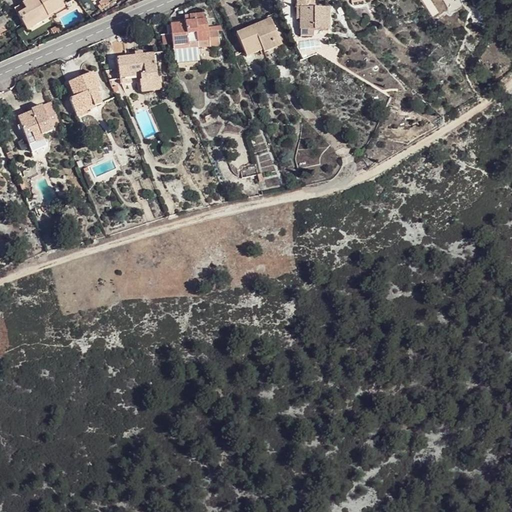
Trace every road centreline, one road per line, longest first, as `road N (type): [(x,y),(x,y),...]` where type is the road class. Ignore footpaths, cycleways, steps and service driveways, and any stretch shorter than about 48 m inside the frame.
road 1 (track): [(511,88),(400,160),(325,191),(129,236),(0,278)]
road 2 (residential): [(161,0),(0,72)]
